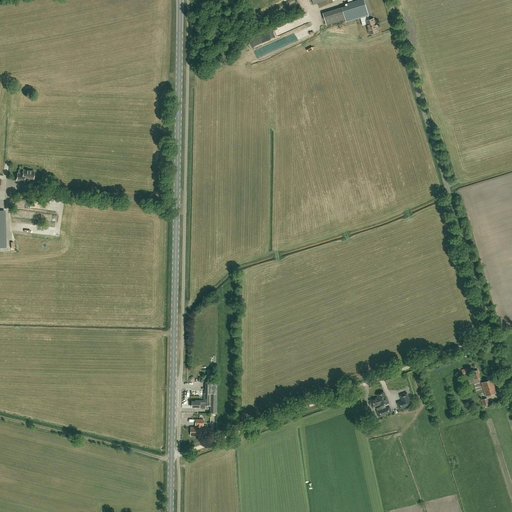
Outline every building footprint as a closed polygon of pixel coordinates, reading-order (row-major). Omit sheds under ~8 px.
[(353,21),(360,18),(364,17),(370,34),(378,32),(376,27),(377,27),(376,23),(375,24),(374,19),(369,21),(368,16),(363,0),(359,0),(347,4),(353,21)] [(328,25),(345,20),(342,8),(325,13),(328,25)] [(284,27),(286,32),(296,28),(293,22),(284,27)] [(24,178),(33,179),(33,178),(34,177),(34,175),(34,174),(34,172),(24,170),(23,174),(18,174),(17,180),(24,181),(24,178)] [(478,370),(472,371),(475,379),(480,377),(478,370)] [(493,379),(482,383),(486,396),(496,393),(493,379)] [(206,393),(217,393),(217,383),(206,382),(206,393)] [(396,402),(398,409),(411,404),(406,391),(398,394),(400,400),(396,402)] [(377,411),(379,417),(388,413),(386,407),(386,408),(384,404),(389,403),(387,398),(387,399),(384,392),(383,392),(382,392),(380,393),(379,394),(377,395),(378,397),(370,400),(371,403),(369,404),(371,407),(372,407),(380,404),(381,406),(382,409),(377,411)] [(210,413),(211,413),(214,413),(216,413),(217,393),(206,393),(204,393),(204,401),(196,400),(196,401),(192,401),(192,407),(195,407),(195,408),(200,408),(200,405),(204,405),(204,404),(208,404),(208,405),(211,405),(210,413)] [(212,427),(202,427),(202,425),(203,425),(203,420),(196,420),(196,425),(197,425),(197,428),(191,427),(191,435),(201,435),(201,432),(211,433),(212,427)]
